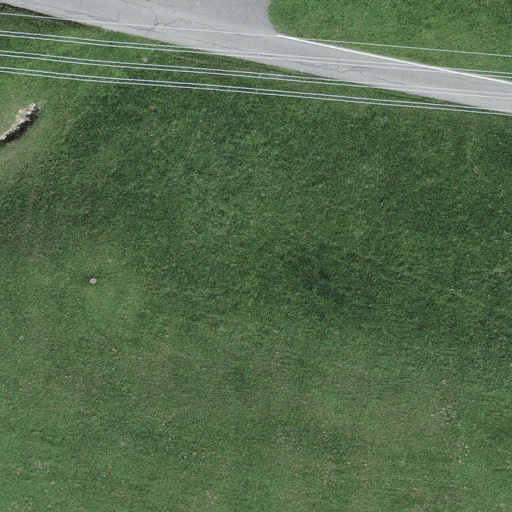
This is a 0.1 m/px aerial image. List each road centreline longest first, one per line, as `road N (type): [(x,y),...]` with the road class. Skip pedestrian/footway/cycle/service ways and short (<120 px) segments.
road 1 (unclassified): [(194,43),(511,110)]
road 2 (unclassified): [(20,0),(194,43)]
